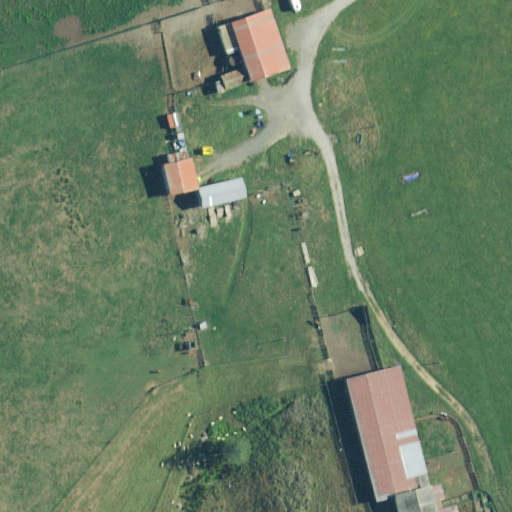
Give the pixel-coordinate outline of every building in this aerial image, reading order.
[(219,74),(224,89),(287,69),(268,9),(218,25),(232,70),(219,74)] [(181,124),(178,111),(168,113),(171,126),(181,124)] [(166,156),(167,162),(163,163),(170,193),(195,188),(194,184),(198,183),(190,150),(166,156)] [(244,196),(239,177),(197,187),(201,206),(244,196)] [(436,511),(398,365),(345,379),(359,433),(356,433),(373,501),(392,496),(395,511),(455,511),(454,506),(436,511)]
